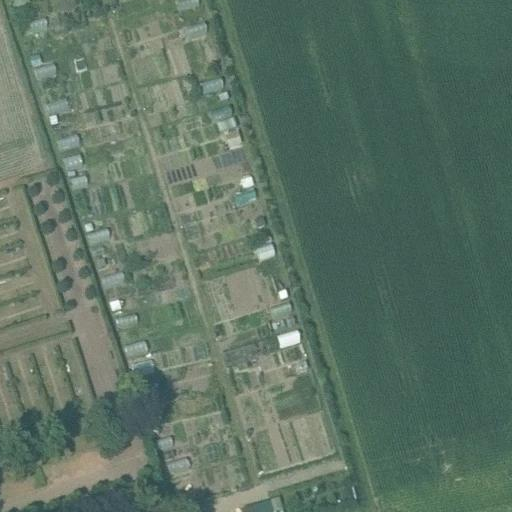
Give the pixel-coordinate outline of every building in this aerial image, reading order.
[(24,9),(15,11),(18,21),(26,19),(24,9)] [(38,56),(29,59),(31,67),(40,65),(38,56)] [(250,179),(240,182),(243,191),(253,188),(250,179)] [(262,220),(254,222),(256,230),(264,228),(262,220)] [(118,303),(109,306),(112,315),(120,312),(118,303)] [(282,511),(278,499),(269,501),(272,511),(282,511)]
